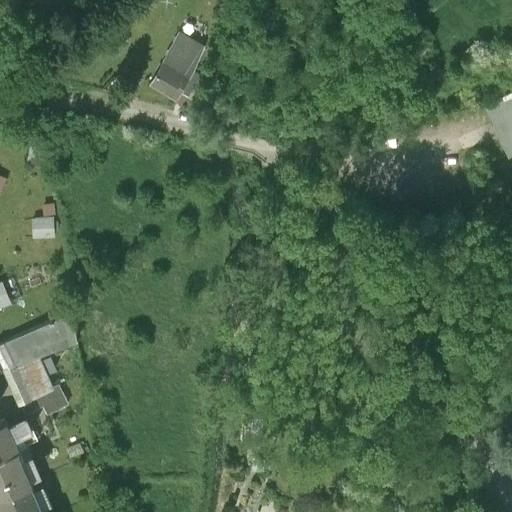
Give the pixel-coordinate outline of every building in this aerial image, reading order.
[(149,81),(177,96),(181,89),(187,92),(200,70),(192,66),(204,43),(179,29),(149,81)] [(511,165),(511,166),(511,168),(511,97),(486,109),(508,158),(511,156),(511,165)] [(42,147),(29,144),(25,162),(38,165),(42,147)] [(53,217),(31,218),(32,238),(54,237),(53,217)] [(1,280),(0,280),(0,306),(11,302),(1,280)] [(75,338),(71,311),(0,342),(0,370),(3,370),(19,405),(21,404),(52,389),(51,387),(47,376),(40,362),(37,354),(75,338)] [(51,357),(40,362),(47,376),(58,372),(51,357)] [(56,385),(51,387),(52,389),(21,404),(26,415),(44,406),(47,414),(66,405),(56,385)] [(0,421),(0,456),(28,443),(39,437),(37,432),(33,433),(26,415),(6,425),(4,420),(0,421)] [(34,458),(28,443),(0,456),(0,496),(29,484),(44,478),(36,457),(34,458)] [(66,451),(70,460),(82,455),(79,446),(66,451)] [(33,494),(29,484),(0,496),(0,508),(1,511),(45,511),(55,508),(46,488),(33,494)]
